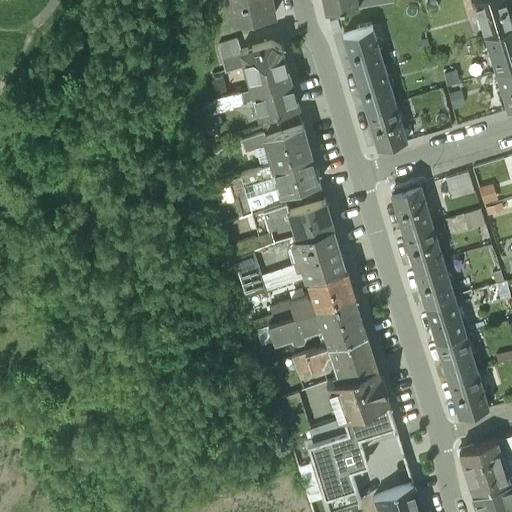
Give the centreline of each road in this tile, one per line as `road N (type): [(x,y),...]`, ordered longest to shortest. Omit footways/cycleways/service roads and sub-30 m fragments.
road 1 (residential): [(358,181),(441,441)]
road 2 (residential): [(305,0),(358,181)]
road 3 (residential): [(511,135),(358,181)]
